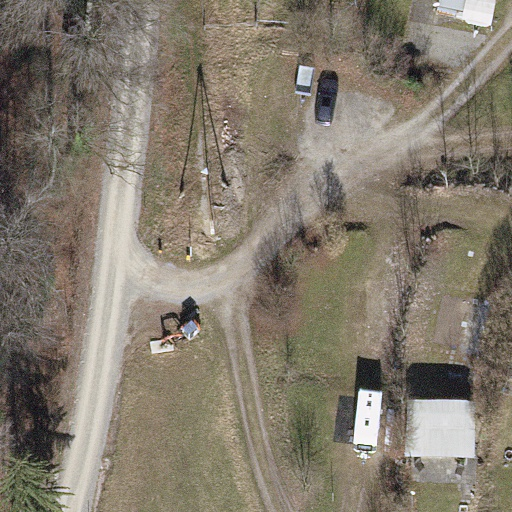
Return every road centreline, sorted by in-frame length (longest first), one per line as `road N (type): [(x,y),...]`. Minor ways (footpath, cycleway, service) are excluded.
road 1 (track): [(131,0),(117,334),(80,511)]
road 2 (track): [(228,289),(511,34)]
road 3 (track): [(282,511),(261,453),(228,289),(168,286),(121,262)]
